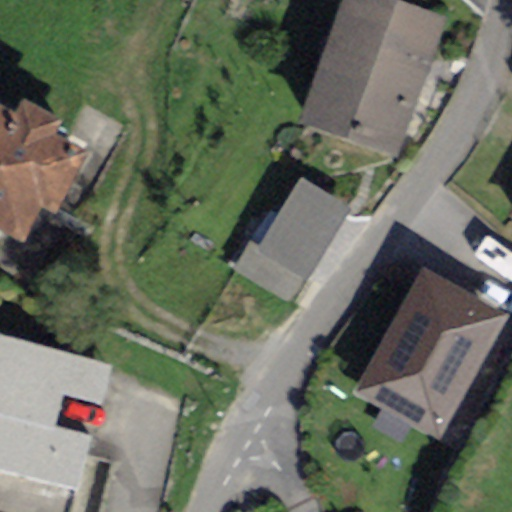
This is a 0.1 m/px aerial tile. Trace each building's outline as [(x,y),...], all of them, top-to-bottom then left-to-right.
[(446,26),(372,0),(345,0),(299,131),(398,165),(446,26)] [(0,116),(0,242),(36,261),(88,163),(0,116)] [(348,213),(299,186),(259,255),(308,283),(348,213)] [(511,211),(503,226),(511,231),(511,211)] [(507,328),(424,279),(356,396),(439,444),(507,328)] [(0,511),(76,511),(95,441),(53,431),(61,398),(94,406),(102,372),(0,346),(0,511)]
